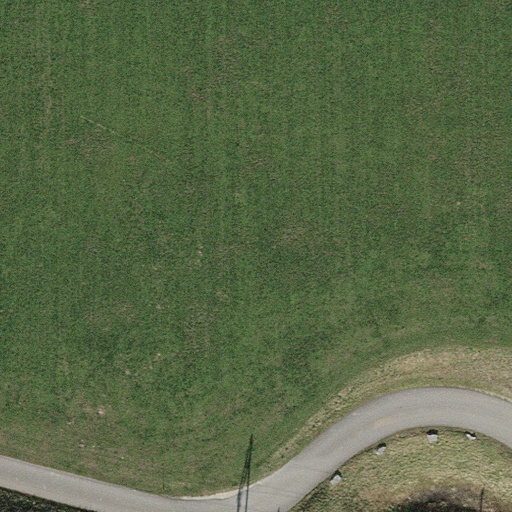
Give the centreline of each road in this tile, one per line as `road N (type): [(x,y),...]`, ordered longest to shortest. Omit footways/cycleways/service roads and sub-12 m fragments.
road 1 (track): [(242,511),(358,428),(425,403),(511,423)]
road 2 (track): [(0,470),(166,511)]
